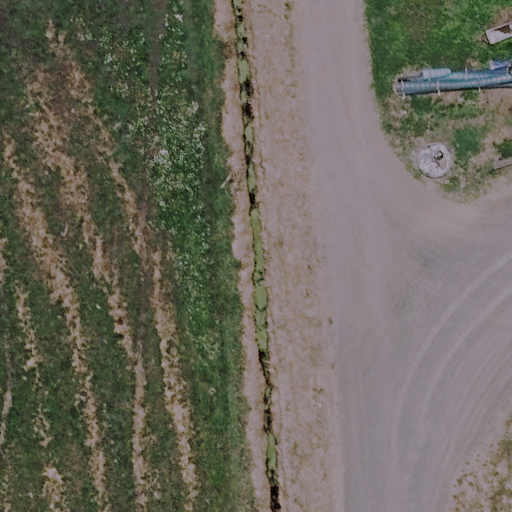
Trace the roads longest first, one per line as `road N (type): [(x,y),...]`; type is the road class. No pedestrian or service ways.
road 1 (track): [(403,511),(369,0)]
road 2 (unknown): [(511,315),(409,420),(399,443)]
